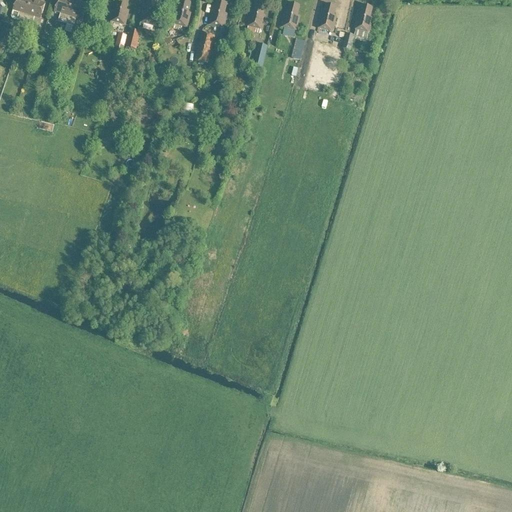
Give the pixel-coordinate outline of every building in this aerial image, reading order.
[(24,25),(32,1),(27,0),(16,0),(13,12),(19,14),(17,23),(24,25)] [(66,26),(73,2),(64,0),(58,0),(55,14),(60,15),(58,24),(66,26)] [(126,12),(129,3),(119,0),(117,5),(115,5),(110,24),(125,27),(129,13),(126,12)] [(32,1),(24,25),(32,27),(35,19),(40,21),(45,5),(32,1)] [(156,13),(158,4),(148,1),(147,6),(144,6),(140,25),(155,28),(158,14),(156,13)] [(73,2),(66,26),(73,28),(76,20),(82,22),(87,7),(73,2)] [(188,15),(190,5),(181,3),(179,8),(177,7),(172,26),(187,30),(191,15),(188,15)] [(224,16),(227,6),(217,4),(216,9),(213,8),(209,27),(224,31),(227,16),(224,16)] [(240,15),(242,7),(231,4),(229,12),(240,15)] [(263,17),(265,8),(255,5),(254,10),(251,10),(247,29),(248,29),(247,33),(259,36),(260,32),(262,32),(265,18),(263,17)] [(297,18),(299,8),(290,6),(288,11),(286,11),(281,29),(296,33),(300,19),(297,18)] [(334,19),(336,9),(326,7),(325,12),(322,12),(318,30),(327,33),(325,38),(330,39),(332,34),(333,34),(336,20),(334,19)] [(354,37),(354,38),(367,41),(368,35),(369,35),(372,21),(370,20),(372,10),(362,8),(361,13),(359,13),(354,31),(355,31),(354,32),(356,32),(354,37)] [(0,47),(5,49),(12,27),(3,25),(0,36),(0,47)] [(136,51),(140,34),(130,32),(125,49),(126,49),(124,60),(128,61),(131,50),(136,51)] [(209,66),(215,38),(201,35),(194,62),(209,66)] [(354,38),(354,37),(346,35),(342,50),(351,53),(354,38)] [(172,38),(164,36),(162,44),(170,46),(172,38)] [(34,61),(39,44),(33,42),(28,59),(34,61)] [(301,61),(305,45),(297,43),(294,59),(301,61)] [(121,60),(124,48),(116,46),(113,58),(121,60)] [(264,65),(267,50),(259,48),(255,63),(264,65)] [(330,48),(328,56),(338,58),(340,50),(330,48)] [(327,76),(335,80),(339,70),(331,67),(327,76)] [(230,75),(235,78),(238,73),(234,70),(230,75)] [(206,126),(200,123),(198,127),(199,128),(196,134),(203,137),(207,129),(205,128),(206,126)]
